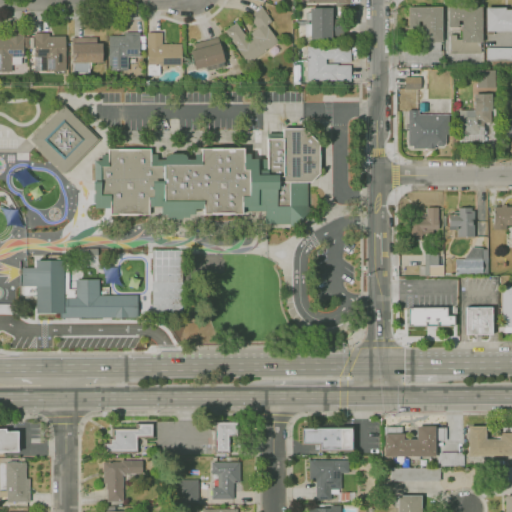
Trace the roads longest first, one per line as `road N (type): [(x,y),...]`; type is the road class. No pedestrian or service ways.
road 1 (primary): [(380,366),(106,368)]
road 2 (primary): [(0,397),(272,396)]
road 3 (residential): [(376,0),(378,223)]
road 4 (residential): [(66,511),(66,368)]
road 5 (residential): [(377,176),(511,175)]
road 6 (primary): [(380,394),(511,394)]
